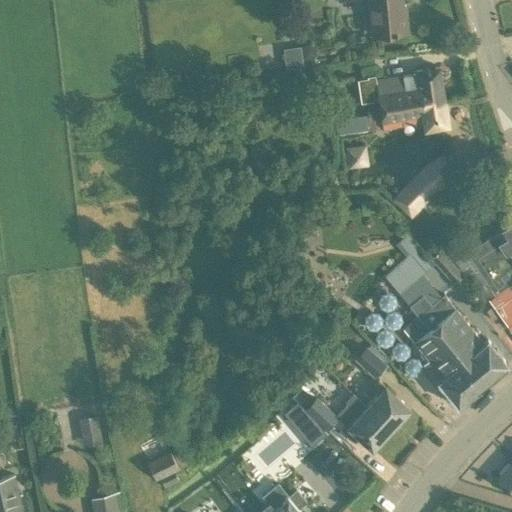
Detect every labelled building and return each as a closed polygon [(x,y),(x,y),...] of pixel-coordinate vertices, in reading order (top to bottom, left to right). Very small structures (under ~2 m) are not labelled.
[(406,13),(403,13),(401,0),(368,0),(372,35),(407,31),(406,13)] [(303,66),(300,47),(283,49),(286,68),(303,66)] [(376,79),(380,105),(443,95),(438,66),(416,70),(416,73),(376,79)] [(443,95),(380,105),(383,128),(424,121),(425,129),(448,125),(443,95)] [(336,133),(367,129),(371,129),(369,116),(335,121),(336,133)] [(391,197),(410,216),(415,211),(423,219),(437,205),(428,195),(433,191),(416,173),(391,197)] [(466,251),(494,294),(511,282),(511,220),(497,231),(466,251)] [(399,293),(412,282),(434,263),(416,243),(405,252),(410,257),(386,278),(399,293)] [(456,280),(465,271),(443,247),(434,256),(456,280)] [(511,282),(494,294),(488,299),(511,330),(511,329),(511,282)] [(477,387),(506,363),(488,340),(484,342),(455,307),(444,293),(431,304),(423,293),(409,305),(418,315),(429,328),(477,387)] [(429,328),(418,315),(403,327),(414,340),(414,341),(436,369),(431,373),(438,381),(458,403),(477,387),(429,328)] [(354,358),(374,377),(387,363),(366,345),(354,358)] [(377,393),(366,405),(391,428),(410,407),(384,384),(378,379),(371,387),(377,393)] [(346,402),(336,413),(339,416),(338,417),(347,426),(372,449),(391,428),(366,405),(351,392),(343,400),(346,402)] [(318,397),(306,411),(326,430),(338,417),(339,416),(336,413),(318,397)] [(308,414),(298,401),(286,412),(296,424),(308,414)] [(96,413),(78,415),(82,443),(100,440),(96,413)] [(179,467),(188,463),(180,448),(171,452),(170,450),(172,448),(164,430),(139,443),(148,460),(147,461),(156,480),(174,471),(179,468),(179,467)] [(511,461),(498,477),(511,489),(511,461)] [(0,511),(22,511),(14,474),(0,477),(0,511)] [(302,511),(299,508),(307,501),(296,488),(288,495),(278,482),(261,495),(267,501),(261,505),(265,511),(302,511)] [(92,511),(119,511),(116,492),(90,498),(92,511)]
